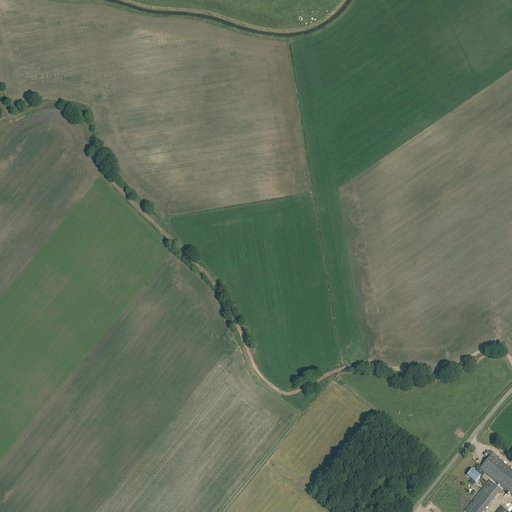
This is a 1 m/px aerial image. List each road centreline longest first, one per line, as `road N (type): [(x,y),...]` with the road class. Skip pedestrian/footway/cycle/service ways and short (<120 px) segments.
road 1 (track): [(511,361),(493,346),(440,370),(355,367),(292,393),(278,391),(255,371),(216,287),(115,183),(81,112),(59,102),(13,117),(0,94)]
road 2 (unclassified): [(412,511),(511,390)]
